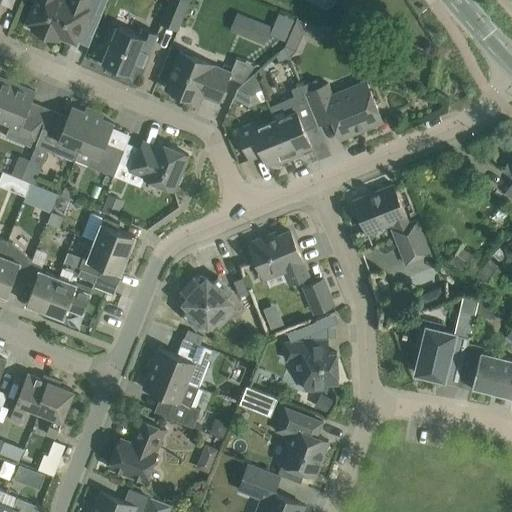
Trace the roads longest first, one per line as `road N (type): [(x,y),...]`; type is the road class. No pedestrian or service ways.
road 1 (residential): [(236,216),(214,144),(189,126),(0,53)]
road 2 (residential): [(365,400),(368,329),(317,183)]
road 3 (residential): [(317,183),(474,117),(511,87)]
road 4 (residential): [(110,379),(162,256),(236,216)]
road 5 (residential): [(365,400),(511,431)]
road 6 (residential): [(63,511),(110,379)]
